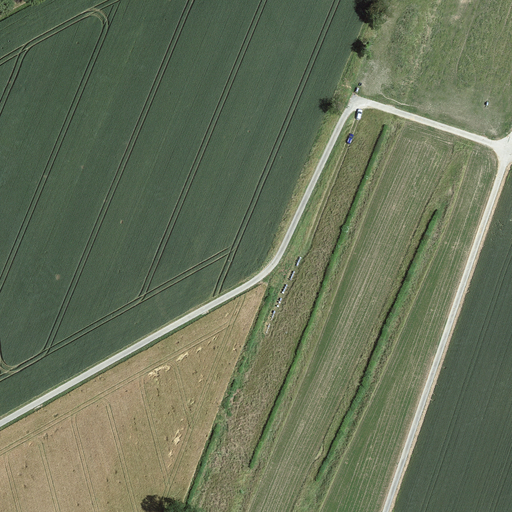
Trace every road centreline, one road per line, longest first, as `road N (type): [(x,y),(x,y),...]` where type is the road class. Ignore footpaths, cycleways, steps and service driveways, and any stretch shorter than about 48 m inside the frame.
road 1 (track): [(0,424),(273,264),(352,97),(511,149)]
road 2 (track): [(385,511),(509,148)]
